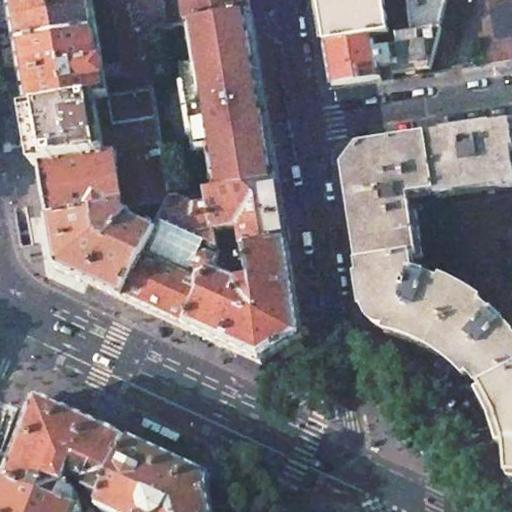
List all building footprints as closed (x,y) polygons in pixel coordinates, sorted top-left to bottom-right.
[(137,30),(131,0),(113,0),(114,2),(94,5),(93,0),(25,0),(12,2),(13,10),(20,49),(137,30)] [(167,31),(162,0),(131,0),(137,30),(138,35),(147,34),(167,31)] [(252,17),(249,0),(185,0),(189,27),(252,17)] [(396,1),(396,0),(323,0),(319,1),(326,46),(376,38),(393,36),(388,2),(396,1)] [(441,29),(447,0),(409,0),(413,33),(441,29)] [(191,102),(193,117),(199,153),(209,151),(216,195),(279,184),(273,147),(271,129),(269,121),(263,79),(260,63),(252,17),(189,27),(196,72),(186,73),(191,102)] [(431,69),(441,29),(413,33),(399,35),(400,46),(389,48),(393,75),(431,69)] [(20,49),(31,113),(155,92),(147,34),(138,35),(137,30),(20,49)] [(378,50),(376,38),(326,46),(333,90),(394,80),(393,75),(389,48),(378,50)] [(159,119),(155,92),(31,113),(36,140),(41,168),(103,158),(101,143),(105,143),(102,129),(159,119)] [(511,186),(511,157),(507,128),(428,140),(437,195),(437,198),(511,186)] [(437,195),(428,140),(361,150),(346,171),(361,268),(414,260),(424,258),(416,204),(411,205),(410,199),(437,195)] [(51,226),(125,212),(150,208),(172,204),(163,148),(103,158),(41,168),(46,198),(51,226)] [(238,230),(239,239),(244,238),(246,248),(241,249),(242,253),(247,253),(289,245),(279,185),(279,184),(216,195),(209,197),(209,198),(215,233),(238,230)] [(188,331),(224,257),(218,252),(215,233),(209,198),(172,204),(123,302),(123,303),(155,317),(187,332),(188,331)] [(123,302),(172,204),(150,208),(146,215),(145,227),(131,219),(125,212),(51,226),(55,250),(59,273),(123,302)] [(0,476),(37,381),(218,466),(240,476),(259,485),(269,511),(458,511),(462,501),(457,487),(436,450),(426,430),(408,412),(337,378),(302,381),(295,395),(35,273),(34,245),(27,209),(16,211),(0,210),(0,476)] [(304,341),(289,245),(247,253),(252,284),(242,285),(229,279),(239,254),(224,257),(188,331),(263,366),(274,358),(284,351),(294,345),(304,341)] [(417,275),(414,260),(361,268),(369,315),(382,328),(387,333),(403,337),(420,342),(432,348),(444,355),(453,362),(458,366),(481,390),(511,373),(511,334),(506,328),(508,326),(498,317),(495,319),(475,305),(464,298),(448,290),(429,281),(429,280),(417,275)] [(511,373),(481,390),(497,421),(506,450),(508,474),(509,480),(511,481),(511,373)] [(130,442),(40,399),(38,401),(26,433),(7,482),(82,511),(79,496),(69,486),(72,477),(87,484),(89,492),(104,499),(130,442)] [(211,480),(130,442),(104,499),(100,509),(101,511),(217,511),(216,504),(211,480)] [(81,511),(82,511),(7,482),(0,501),(0,511),(81,511)]
